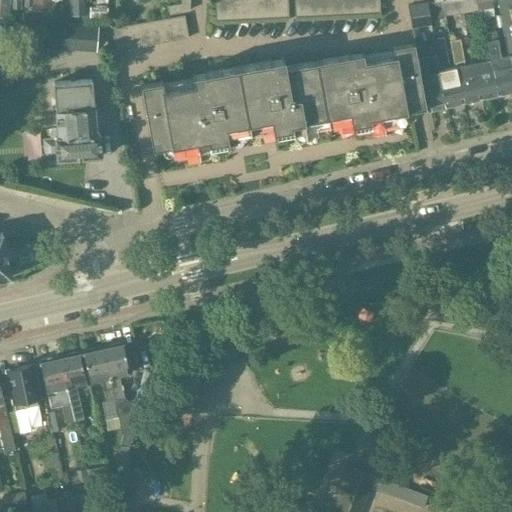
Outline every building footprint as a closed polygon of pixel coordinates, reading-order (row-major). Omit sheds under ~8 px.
[(0,0),(0,16),(7,17),(9,0),(0,0)] [(33,0),(33,11),(51,11),(51,1),(50,0),(33,0)] [(69,0),(69,15),(87,15),(86,0),(69,0)] [(90,5),(89,15),(107,17),(108,7),(108,6),(107,6),(107,0),(96,0),(96,5),(90,5)] [(169,13),(189,10),(189,0),(181,0),(181,3),(168,6),(169,13)] [(215,0),(216,19),(228,18),(227,0),(215,0)] [(240,18),(239,0),(227,0),(228,18),(240,18)] [(252,17),(251,0),(239,0),(240,18),(252,17)] [(264,17),(263,0),(251,0),(252,17),(264,17)] [(276,16),(275,0),(263,0),(264,17),(276,16)] [(288,16),(287,0),(275,0),(276,16),(288,16)] [(294,0),(296,15),(308,14),(306,0),(294,0)] [(319,14),(318,0),(306,0),(308,14),(319,14)] [(331,13),(330,0),(318,0),(319,14),(331,13)] [(330,0),(331,13),(343,13),(342,0),(330,0)] [(342,0),(343,13),(355,12),(354,0),(342,0)] [(354,0),(355,12),(367,12),(366,0),(354,0)] [(379,11),(378,0),(366,0),(367,12),(379,11)] [(433,0),(434,1),(427,2),(421,3),(425,19),(429,19),(429,18),(442,16),(438,0),(433,0)] [(445,15),(461,12),(458,0),(438,0),(442,16),(445,15)] [(458,0),(461,12),(480,9),(477,0),(458,0)] [(493,7),(491,0),(477,0),(480,9),(493,7)] [(511,0),(497,0),(503,26),(502,27),(506,54),(511,67),(511,0)] [(417,24),(417,20),(425,19),(421,3),(407,5),(410,25),(417,24)] [(187,38),(183,16),(171,18),(175,40),(187,38)] [(171,18),(159,20),(163,42),(175,40),(171,18)] [(159,20),(147,22),(151,44),(163,42),(159,20)] [(33,21),(31,45),(96,52),(99,27),(33,21)] [(147,22),(136,24),(139,46),(151,44),(147,22)] [(136,24),(123,26),(127,48),(139,46),(136,24)] [(112,28),(113,28),(116,50),(127,48),(123,26),(112,28)] [(495,31),(485,33),(490,58),(499,93),(511,90),(511,67),(506,54),(500,56),(495,31)] [(444,37),(432,39),(432,43),(435,55),(433,55),(445,106),(462,102),(454,67),(450,68),(444,69),(443,64),(449,63),(444,37)] [(462,102),(481,97),(472,62),(464,64),(459,39),(449,41),(454,67),(462,102)] [(394,55),(364,60),(362,52),(285,65),(283,58),(192,74),(194,82),(163,87),(161,80),(141,83),(153,147),(172,144),(173,152),(229,142),(227,134),(273,126),(274,134),(352,120),(353,129),(414,118),(417,114),(416,109),(426,107),(420,75),(416,58),(413,43),(392,46),(394,55)] [(433,55),(416,58),(420,75),(428,110),(445,106),(433,55)] [(30,58),(7,60),(9,80),(32,78),(30,58)] [(490,58),(472,62),(481,97),(499,93),(490,58)] [(50,137),(44,138),(46,158),(98,155),(96,124),(99,124),(103,119),(103,111),(97,107),(93,107),(90,80),(53,82),(56,128),(51,128),(51,132),(49,132),(50,137)] [(2,232),(0,232),(0,278),(11,276),(2,232)] [(143,408),(133,404),(124,396),(122,389),(121,384),(119,374),(132,371),(130,361),(127,361),(123,343),(103,348),(119,415),(117,415),(122,435),(119,445),(126,447),(128,448),(136,427),(141,415),(143,408)] [(119,415),(103,348),(84,352),(90,381),(101,379),(105,400),(101,401),(104,418),(117,415),(119,415)] [(80,353),(60,357),(71,408),(74,420),(83,418),(75,385),(86,382),(80,353)] [(40,362),(47,391),(56,388),(65,422),(74,420),(60,357),(40,362)] [(32,364),(7,369),(14,402),(15,409),(26,407),(25,407),(24,400),(39,397),(32,364)] [(26,407),(15,409),(20,432),(30,430),(28,420),(26,407)] [(15,448),(7,415),(0,417),(0,436),(3,451),(15,448)] [(141,415),(136,427),(152,433),(156,421),(141,415)] [(331,511),(360,511),(374,474),(358,468),(350,465),(349,465),(331,511)] [(6,509),(27,505),(24,491),(3,495),(4,502),(6,509)] [(29,495),(33,511),(48,511),(44,492),(29,495)] [(69,503),(71,511),(86,511),(94,510),(91,498),(69,503)]
